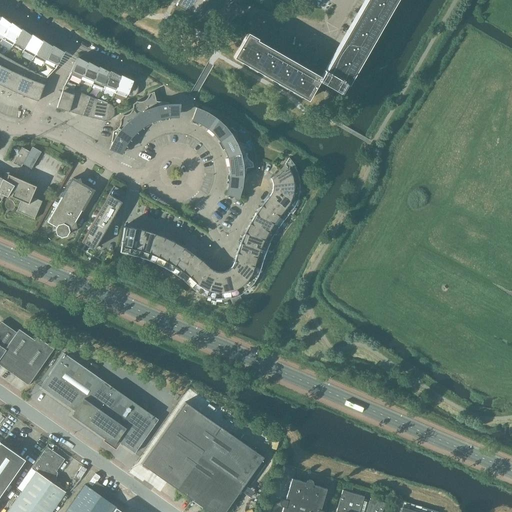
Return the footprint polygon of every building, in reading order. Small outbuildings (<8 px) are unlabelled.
[(197,17),(206,0),(178,0),(176,5),(197,17)] [(367,0),(331,65),(327,63),(318,62),(311,74),(255,42),(257,38),(247,33),(233,57),(308,100),(315,87),(319,80),(328,85),(339,92),(344,82),(347,84),(395,0),(367,0)] [(0,19),(0,38),(2,39),(11,24),(1,18),(0,19)] [(2,39),(12,45),(21,30),(11,24),(2,39)] [(12,45),(23,51),(32,36),(21,30),(12,45)] [(23,51),(34,57),(42,41),(32,36),(23,51)] [(34,57),(44,63),(53,47),(42,41),(34,57)] [(53,47),(44,63),(56,68),(64,52),(53,47)] [(0,66),(0,84),(4,87),(15,62),(5,56),(0,66)] [(69,75),(81,80),(88,63),(77,58),(69,75)] [(4,87),(15,92),(25,67),(15,62),(4,87)] [(81,80),(92,84),(99,68),(88,63),(81,80)] [(15,92),(26,97),(35,72),(25,67),(15,92)] [(92,84),(103,89),(110,72),(99,68),(92,84)] [(35,72),(26,97),(38,101),(47,78),(35,72)] [(103,89),(115,93),(121,76),(110,72),(103,89)] [(121,76),(115,93),(126,97),(128,98),(131,98),(133,97),(135,96),(137,94),(138,92),(138,89),(138,87),(137,85),(136,83),(134,81),(132,80),(121,76)] [(328,85),(319,80),(315,87),(324,92),(328,85)] [(57,108),(69,112),(75,90),(64,85),(57,108)] [(69,112),(81,115),(86,95),(75,90),(69,112)] [(133,107),(133,108),(144,125),(152,121),(160,118),(154,92),(149,94),(149,96),(148,98),(146,99),(145,100),(143,101),(143,100),(142,101),(143,101),(141,102),(139,102),(137,101),(133,104),(133,107)] [(154,92),(160,118),(170,116),(168,103),(156,101),(154,92)] [(81,115),(92,118),(96,99),(86,95),(81,115)] [(96,99),(92,118),(104,121),(107,121),(109,120),(112,118),(113,116),(114,113),(114,111),(114,108),(112,106),(110,104),(96,99)] [(118,127),(130,137),(136,131),(144,125),(133,108),(132,108),(132,109),(132,111),(131,112),(129,114),(127,114),(125,115),(123,115),(120,120),(120,122),(120,124),(119,126),(118,127)] [(201,123),(208,128),(216,118),(206,112),(196,108),(192,119),(201,123)] [(221,120),(216,118),(208,128),(215,134),(221,141),(235,131),(232,128),(230,128),(228,127),(226,127),(224,126),(225,125),(224,125),(223,124),(222,122),(221,120)] [(130,137),(118,127),(118,128),(117,129),(115,130),(113,131),(110,149),(121,153),(125,145),(130,137)] [(221,141),(225,149),(228,157),(246,152),(246,151),(247,148),(246,144),(243,144),(242,143),(240,142),(241,142),(240,141),(240,142),(238,140),(237,139),(237,137),(237,135),(237,133),(235,131),(221,141)] [(18,154),(13,163),(21,167),(23,164),(31,169),(41,152),(33,147),(30,152),(26,159),(18,154)] [(30,152),(22,147),(18,154),(26,159),(30,152)] [(230,166),(230,175),(244,176),(247,168),(253,167),(252,162),(251,161),(249,160),(248,158),(247,157),(246,155),(246,153),(247,153),(247,152),(246,152),(228,157),(230,166)] [(271,178),(271,179),(273,185),(299,182),(298,173),(294,165),(289,158),(285,164),(282,168),(279,172),(273,177),(271,178)] [(0,202),(4,195),(7,197),(10,192),(12,193),(10,197),(21,201),(16,211),(34,219),(42,201),(32,197),(36,186),(8,174),(5,180),(0,177),(0,202)] [(244,176),(230,175),(229,184),(226,193),(238,198),(244,176)] [(74,223),(93,191),(72,179),(46,224),(46,225),(48,222),(56,227),(55,229),(56,235),(61,237),(67,236),(69,231),(69,229),(75,227),(74,223)] [(299,182),(273,185),(272,190),(298,198),(298,199),(299,190),(299,182)] [(269,195),(289,213),(294,206),(298,198),(272,190),(272,191),(269,195)] [(262,204),(283,220),(289,213),(269,195),(262,204)] [(256,212),(278,227),(283,220),(262,204),(256,212)] [(250,222),(273,235),(278,227),(256,212),(250,222)] [(110,221),(98,214),(81,242),(94,249),(106,229),(110,221)] [(245,231),(269,243),(273,235),(250,222),(245,231)] [(120,252),(129,254),(135,228),(124,226),(124,227),(120,252)] [(129,254),(138,256),(146,231),(135,228),(129,254)] [(138,256),(147,259),(156,234),(146,231),(138,256)] [(241,241),(266,251),(269,243),(245,231),(241,241)] [(147,259),(155,262),(166,238),(156,234),(147,259)] [(155,262),(163,266),(176,243),(166,238),(155,262)] [(237,251),(262,260),(266,251),(241,241),(237,251)] [(163,266),(171,271),(185,248),(176,243),(163,266)] [(171,271),(178,276),(194,254),(185,248),(171,271)] [(234,261),(260,268),(262,260),(237,251),(234,261)] [(178,276),(185,282),(202,261),(194,254),(178,276)] [(185,282),(192,288),(210,268),(202,261),(185,282)] [(231,266),(252,283),(257,276),(260,268),(234,261),(232,266),(231,266)] [(227,270),(239,294),(246,289),(252,283),(231,266),(231,267),(227,270)] [(214,270),(210,268),(192,288),(196,290),(201,294),(206,297),(216,272),(214,270)] [(221,272),(223,299),(231,297),(239,294),(227,270),(226,271),(222,272),(221,272)] [(215,299),(223,299),(221,272),(216,272),(206,297),(215,299)] [(0,323),(0,364),(28,384),(53,349),(37,338),(34,341),(19,330),(16,333),(1,322),(0,323)] [(40,387),(74,411),(71,415),(114,445),(117,441),(134,454),(158,420),(64,353),(40,387)] [(185,402),(141,464),(208,511),(225,511),(263,458),(185,402)] [(320,510),(326,489),(291,479),(285,499),(283,499),(282,500),(280,501),(280,503),(280,504),(281,506),(282,507),(280,511),(322,511),(321,510),(320,510)] [(364,511),(360,511),(364,497),(342,490),(336,511),(335,511),(364,511)]
